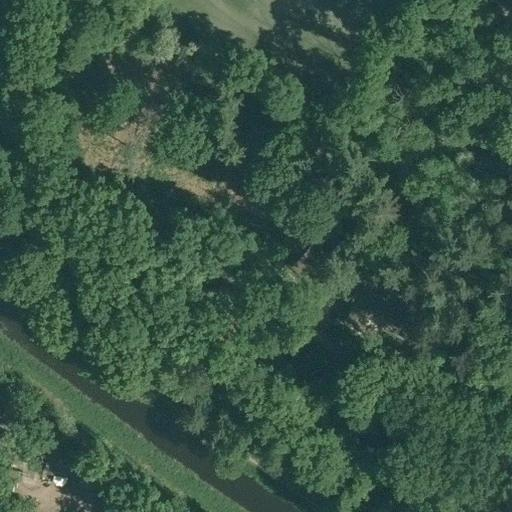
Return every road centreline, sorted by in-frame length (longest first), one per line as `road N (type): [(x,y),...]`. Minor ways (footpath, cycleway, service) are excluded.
road 1 (track): [(0,274),(328,511)]
road 2 (track): [(511,443),(411,354),(352,352)]
